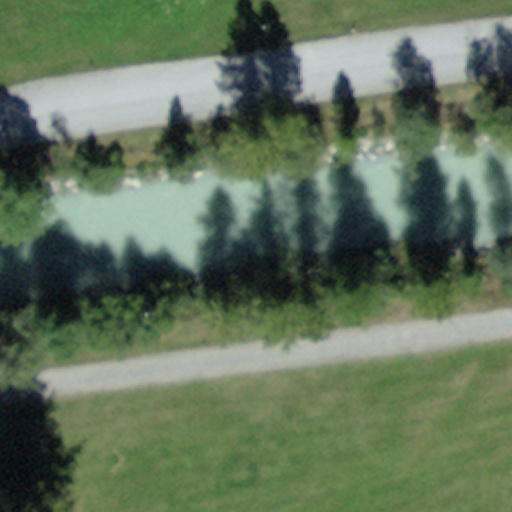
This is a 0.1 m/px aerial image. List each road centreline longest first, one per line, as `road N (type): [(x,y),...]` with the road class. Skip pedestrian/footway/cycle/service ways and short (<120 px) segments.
road 1 (unclassified): [(511,39),(0,118)]
road 2 (track): [(511,324),(0,387)]
